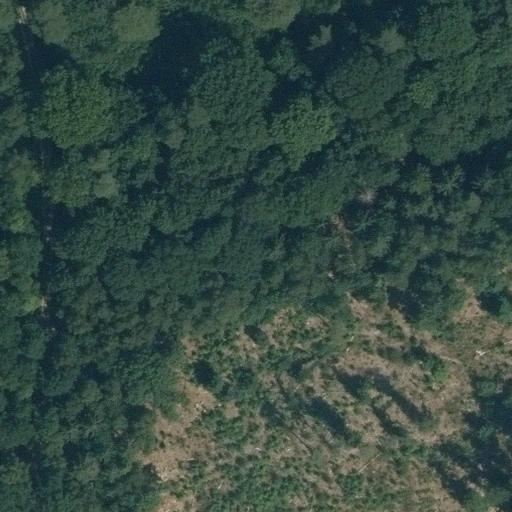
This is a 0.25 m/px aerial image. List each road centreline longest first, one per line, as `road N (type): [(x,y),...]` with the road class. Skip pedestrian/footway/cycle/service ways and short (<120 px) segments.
road 1 (track): [(37,375),(46,268),(43,152),(13,0)]
road 2 (track): [(37,375),(31,511)]
